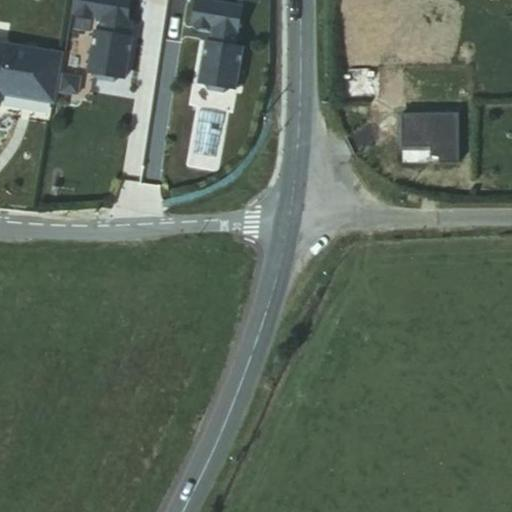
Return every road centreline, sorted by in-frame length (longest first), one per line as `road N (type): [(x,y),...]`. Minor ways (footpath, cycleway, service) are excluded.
road 1 (secondary): [(285,215),(273,281),(236,392),(176,511)]
road 2 (unclassified): [(285,215),(158,234),(0,222)]
road 3 (unclassified): [(285,215),(511,212)]
road 4 (secondary): [(297,0),(285,215)]
